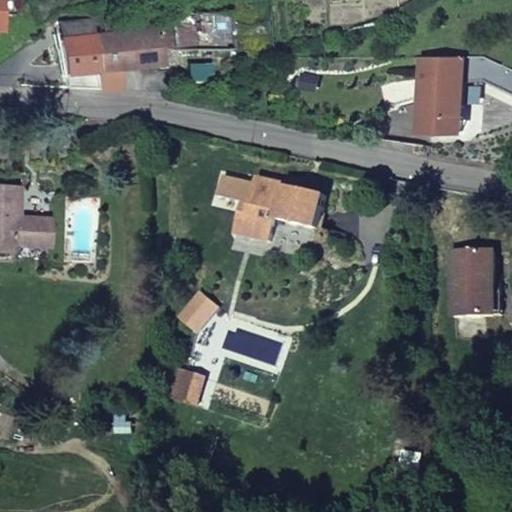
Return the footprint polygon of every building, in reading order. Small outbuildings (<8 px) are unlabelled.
[(171,14),(171,52),(230,52),(229,15),(171,14)] [(100,91),(118,92),(118,72),(160,68),(156,32),(94,38),(100,91)] [(67,89),(100,91),(94,38),(62,41),(67,89)] [(464,57),(423,58),(423,119),(465,119),(464,57)] [(465,119),(423,119),(423,132),(465,132),(465,119)] [(276,220),(320,229),(327,199),(285,190),(286,186),(259,179),(250,216),(243,214),(239,235),(271,242),(276,220)] [(0,248),(46,251),(47,224),(16,222),(18,191),(0,189),(0,248)] [(490,293),(495,293),(495,287),(494,251),(453,252),(455,318),(491,316),(490,293)] [(502,293),(495,293),(490,293),(491,316),(503,316),(502,293)] [(199,405),(208,378),(181,370),(172,397),(199,405)] [(415,491),(412,474),(396,476),(398,493),(415,491)]
